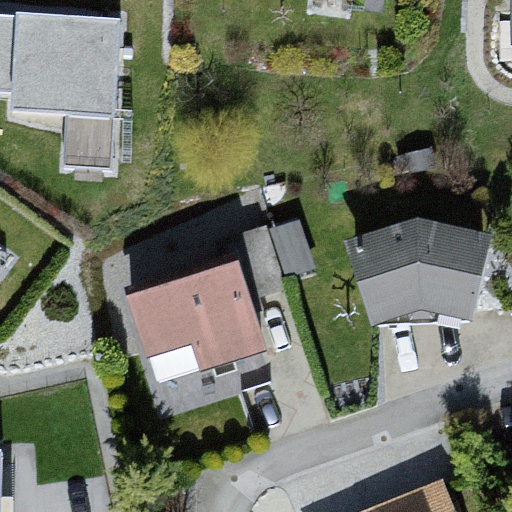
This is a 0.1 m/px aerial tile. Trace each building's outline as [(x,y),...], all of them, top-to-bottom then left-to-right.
[(178,6),(0,0),(0,104),(69,107),(69,178),(175,179),(175,109),(178,6)] [(511,197),(386,216),(402,319),(511,302),(511,197)] [(283,224),(143,264),(175,377),(315,337),(283,224)] [(31,511),(34,444),(0,442),(0,511),(31,511)] [(492,511),(487,497),(448,511),(492,511)]
